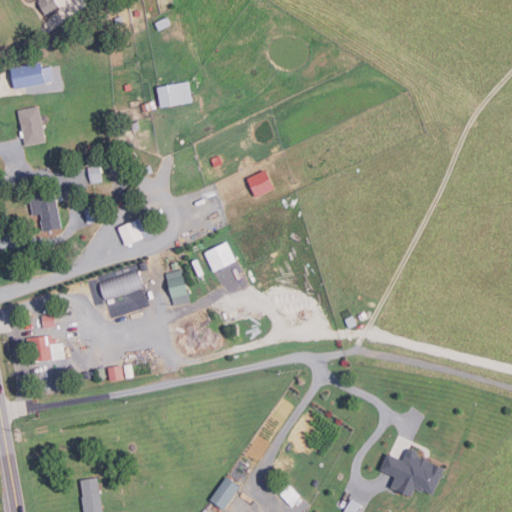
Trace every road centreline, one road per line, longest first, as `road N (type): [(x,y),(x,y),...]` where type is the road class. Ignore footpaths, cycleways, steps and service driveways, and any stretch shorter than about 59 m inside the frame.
road 1 (track): [(353,348),(473,113),(511,66)]
road 2 (track): [(353,348),(511,384)]
